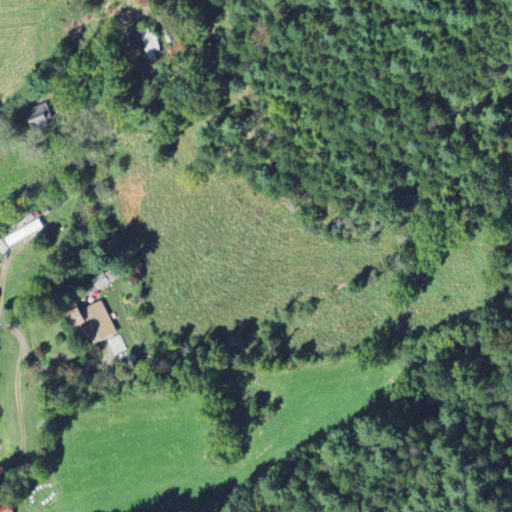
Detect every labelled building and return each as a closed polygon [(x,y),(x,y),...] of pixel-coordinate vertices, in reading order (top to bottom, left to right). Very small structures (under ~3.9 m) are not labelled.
[(159,50),(154,30),(142,33),(149,63),(158,61),(155,51),(159,50)] [(51,124),(46,104),(24,110),(30,130),(51,124)] [(92,281),(98,290),(116,279),(110,270),(92,281)] [(117,334),(102,301),(81,311),(80,308),(67,314),(79,341),(90,336),(94,345),(117,334)] [(127,350),(121,336),(108,341),(114,355),(127,350)]
